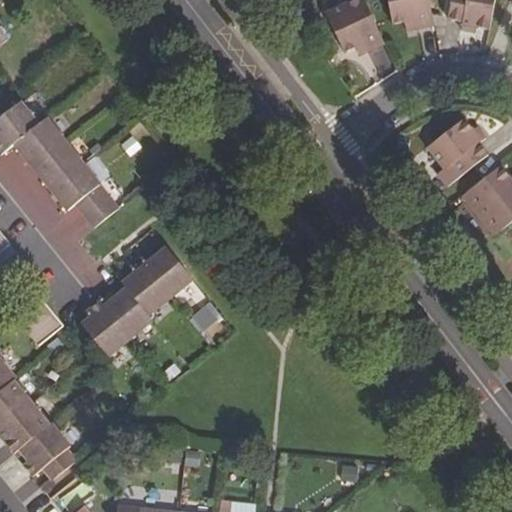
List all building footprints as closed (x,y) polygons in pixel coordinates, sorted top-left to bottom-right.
[(384,45),(363,0),(357,0),(326,15),(344,54),(356,48),(364,45),(367,53),(384,45)] [(434,27),(428,0),(387,0),(393,25),(406,23),(414,21),(415,30),(434,27)] [(490,31),(495,0),(451,0),(448,21),(462,23),(462,26),(476,28),(490,31)] [(406,23),(407,31),(415,30),(414,21),(406,23)] [(356,48),(360,56),(367,53),(364,45),(356,48)] [(0,154),(2,156),(14,146),(39,125),(21,103),(0,119),(0,154)] [(14,146),(32,169),(65,142),(47,119),(39,125),(14,146)] [(488,156),(479,144),(482,142),(473,131),(464,120),(428,148),(444,169),(437,175),(447,188),(463,176),(488,156)] [(473,131),(482,142),(486,139),(477,129),(473,131)] [(32,169),(49,191),(82,164),(65,142),(32,169)] [(76,206),(85,219),(109,197),(82,164),(49,191),(68,213),(76,206)] [(511,181),(501,167),(463,197),(494,238),(511,223),(511,181)] [(85,219),(94,230),(119,209),(109,197),(85,219)] [(0,234),(0,253),(11,245),(1,234),(0,234)] [(145,268),(171,301),(193,283),(167,251),(145,268)] [(127,291),(149,318),(171,301),(145,268),(123,286),(127,291)] [(105,309),(131,342),(153,324),(149,318),(127,291),(105,309)] [(10,313),(19,324),(44,303),(35,293),(10,313)] [(187,318),(199,334),(220,317),(208,301),(187,318)] [(19,324),(29,336),(54,316),(44,303),(19,324)] [(83,326),(109,359),(131,342),(105,309),(100,303),(89,314),(93,318),(83,326)] [(29,336),(38,348),(63,327),(54,316),(29,336)] [(0,394),(14,383),(17,380),(0,360),(0,394)] [(0,432),(32,405),(14,383),(0,394),(0,432)] [(0,432),(0,438),(15,457),(20,452),(50,427),(32,405),(0,432)] [(45,472),(52,482),(77,462),(68,451),(72,449),(53,425),(50,427),(20,452),(29,462),(24,467),(34,480),(45,472)]
